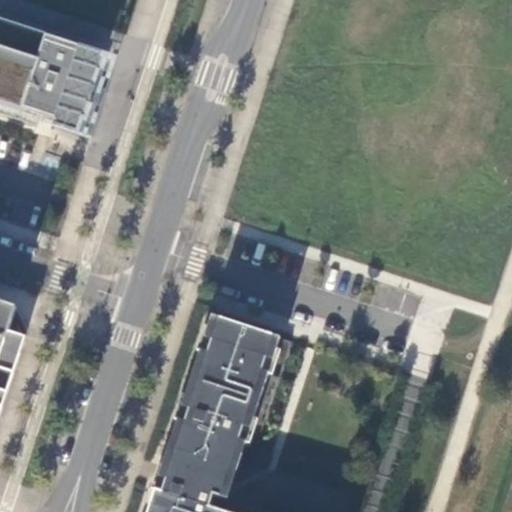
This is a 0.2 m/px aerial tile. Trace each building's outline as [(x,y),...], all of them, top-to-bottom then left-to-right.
[(0,19),(0,101),(56,120),(54,124),(91,137),(105,94),(94,90),(86,87),(98,51),(0,19)] [(98,51),(86,87),(94,90),(105,54),(98,51)] [(0,407),(2,408),(7,392),(0,390),(0,368),(14,374),(25,337),(9,332),(16,309),(0,303),(0,407)] [(282,339),(213,317),(206,339),(213,342),(211,348),(209,354),(202,352),(183,408),(190,410),(188,417),(186,423),(179,421),(149,511),(221,511),(210,508),(215,495),(222,498),(245,428),(251,430),(270,374),(263,372),(268,359),(274,361),(282,339)] [(511,511),(511,481),(502,511),(511,511)]
